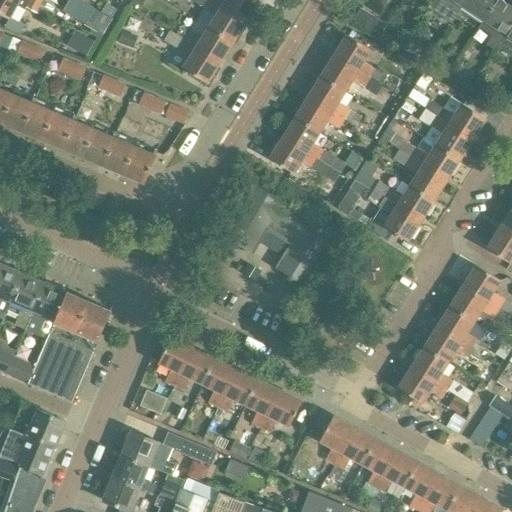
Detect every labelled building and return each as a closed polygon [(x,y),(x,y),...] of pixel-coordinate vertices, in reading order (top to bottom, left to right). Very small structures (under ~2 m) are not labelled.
[(28,0),(0,0),(0,12),(10,18),(17,5),(24,9),(25,7),(28,0)] [(36,13),(40,6),(28,0),(25,7),(36,13)] [(209,27),(232,42),(245,21),(211,0),(206,9),(216,16),(209,27)] [(211,0),(245,21),(258,0),(257,0),(211,0)] [(433,0),(429,8),(451,22),(462,5),(465,0),(433,0)] [(465,0),(462,5),(484,20),(496,0),(465,0)] [(496,0),(484,20),(473,36),(495,50),(511,23),(511,7),(500,0),(496,0)] [(106,3),(100,11),(111,17),(116,9),(106,3)] [(365,31),(378,39),(387,25),(373,17),(365,31)] [(511,23),(495,50),(492,54),(511,67),(511,23)] [(180,25),(175,34),(219,62),(232,42),(209,27),(202,39),(180,25)] [(67,46),(86,56),(95,41),(75,30),(67,46)] [(207,83),(219,62),(175,34),(169,30),(163,40),(190,57),(183,68),(207,83)] [(122,31),(118,42),(129,46),(133,35),(122,31)] [(375,68),(363,61),(371,50),(347,35),(334,56),(369,78),(375,68)] [(401,50),(406,43),(404,36),(393,39),(395,46),(401,50)] [(45,50),(22,40),(17,54),(40,63),(45,50)] [(382,85),(369,78),(334,56),(321,76),(345,91),(365,104),(372,93),(376,95),(382,85)] [(63,57),(57,71),(80,80),(85,68),(85,67),(63,57)] [(126,84),(103,74),(103,75),(97,88),(120,98),(126,84)] [(349,110),(338,102),(345,91),(321,76),(308,97),(343,119),(349,110)] [(0,122),(21,131),(33,103),(0,88),(0,122)] [(407,97),(424,108),(429,100),(412,89),(407,97)] [(166,101),(143,92),(138,105),(160,115),(166,101)] [(295,117),(319,132),(326,121),(338,128),(343,119),(308,97),(295,117)] [(468,97),(463,104),(484,118),(489,110),(468,97)] [(463,104),(461,103),(454,114),(429,99),(424,108),(437,116),(472,139),(485,118),(484,118),(463,104)] [(187,111),(169,102),(163,116),(182,124),(187,111)] [(402,107),(401,108),(411,114),(415,109),(404,102),(402,107)] [(61,148),(73,120),(33,103),(21,131),(61,148)] [(362,117),(349,110),(343,119),(356,127),(362,117)] [(443,133),(435,144),(459,159),(472,139),(437,116),(431,126),(443,133)] [(324,151),(312,144),(319,132),(295,117),(282,138),(318,160),(324,151)] [(102,165),(114,137),(73,120),(61,148),(102,165)] [(382,137),(397,146),(401,139),(402,138),(387,128),(382,137)] [(102,165),(143,183),(155,154),(114,137),(102,165)] [(417,148),(411,157),(446,180),(459,159),(435,144),(424,137),(417,148)] [(312,169),(318,160),(282,138),(270,159),(294,173),(301,162),(312,169)] [(409,185),(433,200),(446,180),(411,157),(399,149),(393,159),(416,174),(409,185)] [(324,151),(318,160),(329,167),(334,158),(324,151)] [(367,158),(360,170),(371,177),(379,165),(367,158)] [(340,174),(329,167),(318,160),(312,169),(310,172),(332,186),(340,174)] [(409,185),(402,196),(379,181),(373,190),(385,198),(420,221),(433,200),(409,185)] [(253,186),(223,234),(252,252),(266,228),(291,243),(277,267),(306,285),(335,237),(253,186)] [(361,195),(349,187),(338,206),(338,209),(349,216),(353,208),(361,195)] [(367,199),(390,215),(383,226),(407,241),(420,221),(385,198),(373,190),(367,199)] [(511,208),(500,228),(511,235),(511,208)] [(511,235),(500,228),(487,248),(511,264),(511,261),(511,235)] [(0,297),(10,302),(22,273),(0,264),(0,297)] [(493,292),(500,280),(476,265),(463,286),(498,308),(504,299),(493,292)] [(44,282),(22,273),(10,302),(11,302),(8,310),(19,314),(16,321),(26,325),(44,282)] [(44,316),(54,320),(66,292),(44,282),(26,325),(24,330),(36,335),(44,316)] [(498,308),(463,286),(450,306),(474,321),(481,310),(492,317),(498,309),(498,308)] [(54,320),(35,365),(28,384),(71,402),(110,311),(66,292),(54,320)] [(511,313),(511,303),(504,299),(498,308),(511,316),(511,313)] [(474,321),(450,306),(437,326),(472,349),(478,340),(467,332),(474,321)] [(498,309),(492,317),(500,322),(506,314),(498,309)] [(472,349),(437,326),(424,347),(448,362),(455,351),(466,358),(472,349)] [(170,368),(163,381),(174,386),(192,348),(170,337),(158,362),(170,368)] [(448,362),(424,347),(411,367),(446,390),(452,381),(441,373),(448,362)] [(184,391),(190,378),(202,383),(214,358),(192,348),(174,386),(184,391)] [(0,349),(0,372),(6,374),(13,356),(0,349)] [(35,365),(13,356),(6,374),(28,384),(35,365)] [(213,389),(207,402),(217,407),(236,369),(214,358),(202,383),(213,389)] [(446,390),(411,367),(398,388),(422,403),(429,392),(440,399),(446,390)] [(227,412),(234,399),(245,405),(257,380),(236,369),(217,407),(223,410),(227,412)] [(257,410),(251,423),(261,428),(279,390),(257,380),(245,405),(257,410)] [(279,390),(261,428),(271,433),(277,420),(289,426),(301,401),(279,390)] [(161,414),(167,399),(146,391),(140,405),(161,414)] [(490,406),(511,420),(511,418),(511,407),(496,397),(490,406)] [(10,428),(54,446),(64,421),(21,403),(10,428)] [(460,405),(454,413),(465,420),(471,411),(460,405)] [(217,407),(214,414),(219,417),(223,410),(217,407)] [(330,447),(324,459),(334,465),(354,428),(333,416),(319,440),(330,447)] [(0,456),(20,463),(21,462),(43,472),(54,446),(10,428),(0,423),(0,456)] [(375,439),(354,428),(334,465),(328,476),(338,481),(350,457),(362,464),(375,439)] [(131,431),(122,454),(148,465),(163,471),(168,473),(173,476),(178,465),(167,461),(172,448),(131,431)] [(486,439),(474,431),(468,440),(469,440),(482,447),(486,439)] [(180,452),(211,465),(216,452),(185,439),(180,452)] [(396,451),(375,439),(362,464),(373,470),(366,482),(376,488),(396,451)] [(249,447),(234,440),(228,452),(244,459),(249,447)] [(266,453),(253,447),(248,457),(261,463),(266,453)] [(418,462),(396,451),(376,488),(386,493),(393,481),(404,487),(418,462)] [(122,454),(112,477),(138,488),(148,465),(122,454)] [(0,475),(14,480),(20,465),(0,458),(0,475)] [(14,480),(12,484),(2,511),(26,511),(43,472),(21,462),(20,463),(20,465),(14,480)] [(439,474),(418,462),(404,487),(415,493),(409,505),(419,511),(439,474)] [(163,485),(158,496),(174,503),(179,491),(180,488),(184,480),(173,476),(168,473),(163,485)] [(460,485),(439,474),(419,511),(420,511),(430,511),(436,504),(447,510),(460,485)] [(112,477),(103,500),(129,511),(138,488),(112,477)] [(185,484),(183,489),(208,499),(214,502),(218,491),(190,481),(185,484)] [(371,497),(376,488),(366,482),(361,491),(371,497)] [(473,511),(481,497),(460,485),(447,510),(450,511),(473,511)] [(203,511),(208,499),(183,489),(180,488),(179,491),(174,503),(170,511),(203,511)] [(302,493),(290,488),(287,495),(290,502),(297,504),(302,493)] [(298,511),(351,511),(353,509),(307,490),(298,511)] [(214,502),(210,511),(273,511),(218,492),(218,491),(214,502)] [(500,511),(503,508),(481,497),(473,511),(500,511)] [(371,499),(367,509),(373,511),(376,511),(381,503),(371,499)]
